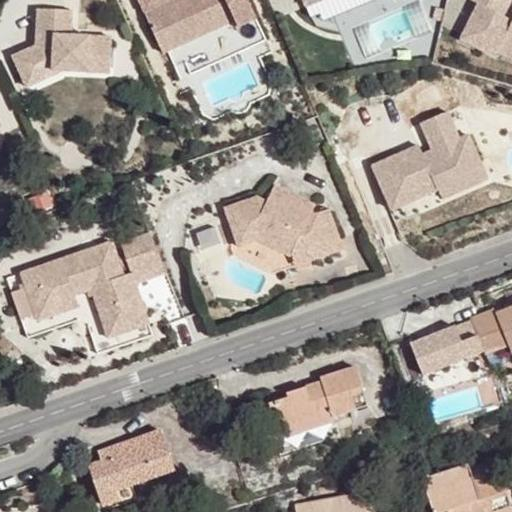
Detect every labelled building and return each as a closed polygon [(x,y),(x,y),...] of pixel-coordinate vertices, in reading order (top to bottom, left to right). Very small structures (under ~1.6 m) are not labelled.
[(181,0),(171,4),(169,0),(167,0),(154,6),(139,13),(157,52),(229,20),(219,0),(181,0)] [(467,0),(452,31),(488,49),(490,45),(511,55),(511,0),(505,13),(495,8),(498,0),(467,0)] [(37,43),(30,47),(7,56),(16,77),(34,67),(38,75),(54,68),(56,72),(82,73),(81,67),(103,68),(104,34),(66,34),(67,9),(49,8),(32,8),(30,34),(36,34),(37,43)] [(34,67),(16,77),(21,89),(56,72),(54,68),(38,75),(34,67)] [(368,149),(384,185),(401,178),(411,182),(422,177),(433,173),(431,168),(445,162),(464,170),(474,143),(463,118),(454,122),(442,94),(416,106),(428,132),(430,138),(420,142),(418,137),(414,128),(368,149)] [(428,132),(418,137),(420,142),(430,138),(428,132)] [(474,143),(464,170),(482,162),(474,143)] [(433,173),(437,182),(464,170),(445,162),(431,168),(433,173)] [(384,185),(387,193),(411,182),(401,178),(384,185)] [(252,191),(218,202),(231,243),(250,236),(283,251),(289,249),(296,247),(297,252),(335,239),(324,204),(308,209),(304,206),(310,196),(268,179),(260,195),(252,191)] [(99,239),(9,270),(23,312),(62,299),(61,293),(77,287),(79,295),(83,294),(89,313),(95,332),(137,316),(121,271),(111,275),(106,259),(99,239)] [(115,256),(106,259),(111,275),(121,271),(115,256)] [(469,314),(406,336),(417,367),(463,351),(461,346),(477,340),(481,350),(505,342),(506,345),(511,342),(511,299),(492,306),(491,303),(467,311),(469,314)] [(140,324),(137,316),(95,332),(98,339),(140,324)] [(268,397),(276,423),(293,418),(296,425),(336,414),(334,408),(366,397),(354,360),(320,369),(322,375),(303,381),(284,387),(286,392),(268,397)] [(293,418),(276,423),(278,430),(296,425),(293,418)] [(109,450),(100,453),(87,458),(100,499),(120,492),(117,483),(132,478),(172,464),(158,424),(132,433),(106,442),(109,450)] [(98,445),(100,453),(109,450),(106,442),(98,445)] [(485,511),(493,510),(493,511),(511,511),(511,500),(503,469),(477,477),(471,459),(425,474),(435,511),(485,511)] [(137,491),(132,478),(117,483),(120,492),(100,499),(102,504),(137,491)] [(298,511),(377,511),(373,489),(355,492),(354,491),(297,502),(298,511)]
